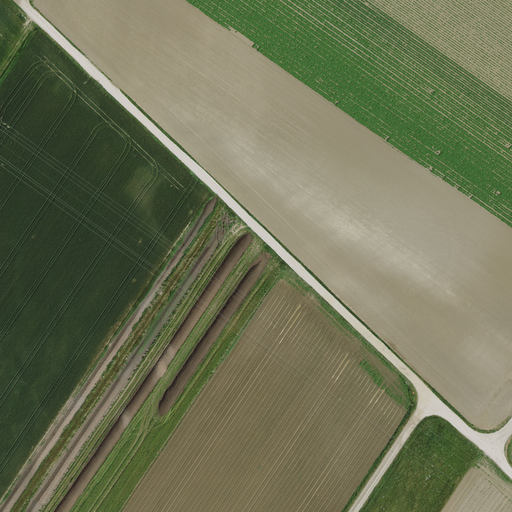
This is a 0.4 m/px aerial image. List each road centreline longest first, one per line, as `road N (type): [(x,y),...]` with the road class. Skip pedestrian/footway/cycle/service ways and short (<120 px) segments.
road 1 (track): [(431,396),(19,0)]
road 2 (track): [(431,396),(354,511)]
